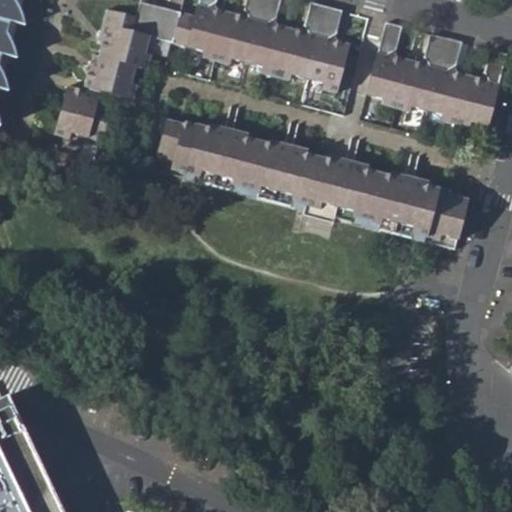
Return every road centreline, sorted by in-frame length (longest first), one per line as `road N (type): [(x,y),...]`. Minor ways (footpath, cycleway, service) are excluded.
road 1 (residential): [(511,171),(467,347),(504,423)]
road 2 (residential): [(511,38),(359,0)]
